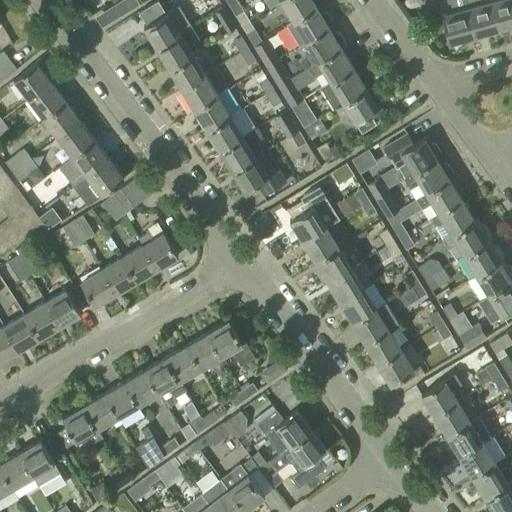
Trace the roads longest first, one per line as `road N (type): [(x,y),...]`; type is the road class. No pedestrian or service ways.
road 1 (residential): [(242,262),(43,0)]
road 2 (residential): [(0,407),(242,262)]
road 3 (residential): [(390,460),(242,262)]
